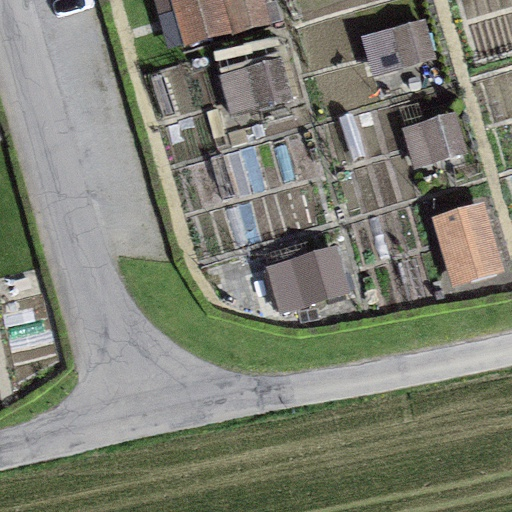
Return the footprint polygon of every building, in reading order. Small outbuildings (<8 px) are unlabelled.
[(260,0),(172,0),(186,48),(268,25),(260,0)] [(436,66),(425,26),(360,44),(371,84),(436,66)] [(218,75),(220,81),(215,82),(229,125),(293,105),(292,103),(299,101),(284,49),(273,52),(275,58),(218,75)] [(455,118),(401,134),(414,176),(467,159),(455,118)] [(454,294),(505,279),(483,208),(432,223),(454,294)] [(350,300),(336,252),(262,274),(264,283),(255,286),(260,305),(270,303),(276,322),(305,313),(308,322),(320,318),(318,309),(350,300)]
